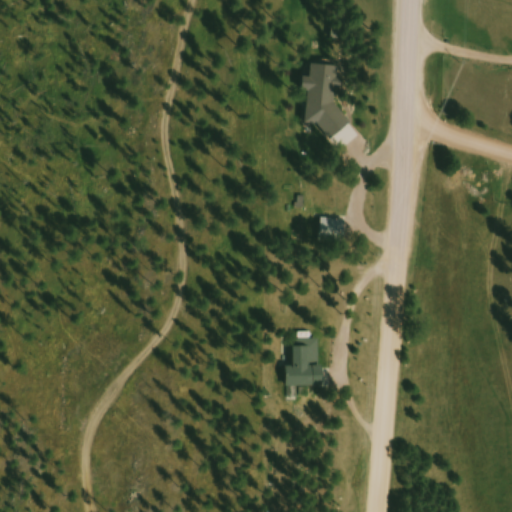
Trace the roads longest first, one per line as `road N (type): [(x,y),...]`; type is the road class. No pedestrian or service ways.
road 1 (residential): [(374,511),(408,165)]
road 2 (tertiary): [(408,165),(415,0)]
